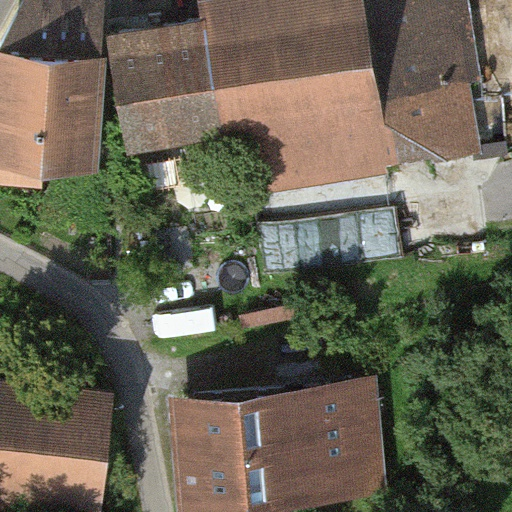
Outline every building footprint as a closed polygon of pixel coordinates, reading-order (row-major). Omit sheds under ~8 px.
[(38,0),(35,0),(0,52),(0,170),(100,178),(108,40),(112,5),(38,0)] [(208,25),(108,40),(128,164),(225,149),(235,213),(408,186),(406,172),(486,159),(461,0),(426,0),(364,10),(362,0),(237,0),(205,5),(208,25)] [(275,259),(407,251),(404,204),(272,212),(275,259)] [(0,511),(106,511),(121,391),(0,376),(0,511)] [(385,384),(174,402),(183,511),(269,511),(395,501),(385,384)]
